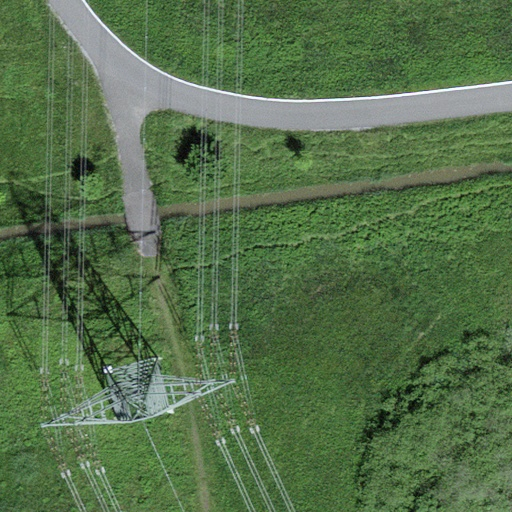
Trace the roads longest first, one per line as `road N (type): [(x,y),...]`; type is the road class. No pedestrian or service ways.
road 1 (track): [(65,0),(152,101),(292,121),(511,94)]
road 2 (track): [(154,260),(126,74)]
